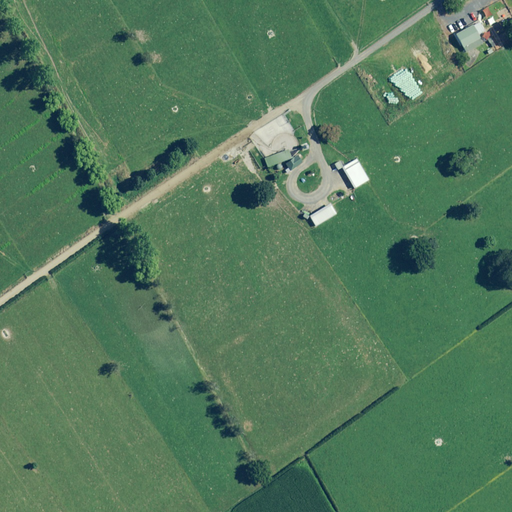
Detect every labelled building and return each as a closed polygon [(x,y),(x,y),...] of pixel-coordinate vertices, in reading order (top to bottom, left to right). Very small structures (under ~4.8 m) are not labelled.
[(491,16),(488,8),(482,10),(486,18),(491,16)] [(483,43),(473,25),(456,34),(465,53),(483,43)] [(489,54),(507,43),(500,32),(493,37),(489,30),(482,35),(490,48),(487,51),(489,54)] [(440,73),(438,69),(426,75),(428,79),(440,73)] [(279,162),(290,159),(287,150),(264,158),(266,166),(273,164),(278,170),(282,167),(279,162)] [(287,167),(284,170),(287,174),(302,162),(296,155),(284,164),(287,167)] [(368,180),(356,159),(341,167),(353,188),(368,180)] [(336,214),(330,205),(310,217),(315,226),(336,214)] [(404,251),(394,237),(382,245),(392,259),(404,251)] [(430,272),(426,268),(421,272),(424,276),(430,272)]
